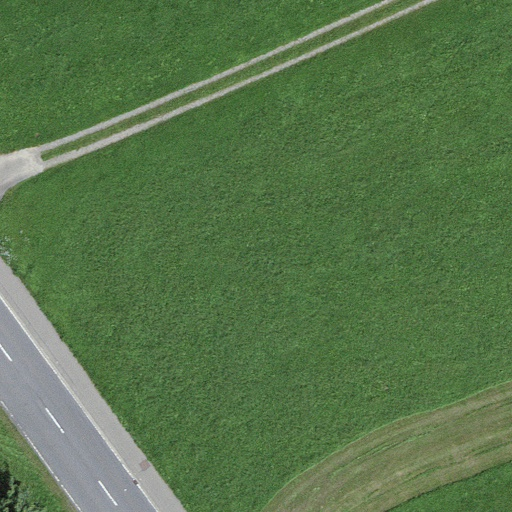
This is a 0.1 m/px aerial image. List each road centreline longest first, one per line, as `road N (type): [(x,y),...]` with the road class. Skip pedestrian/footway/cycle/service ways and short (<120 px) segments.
road 1 (track): [(432,0),(0,180)]
road 2 (secondary): [(121,511),(0,347)]
